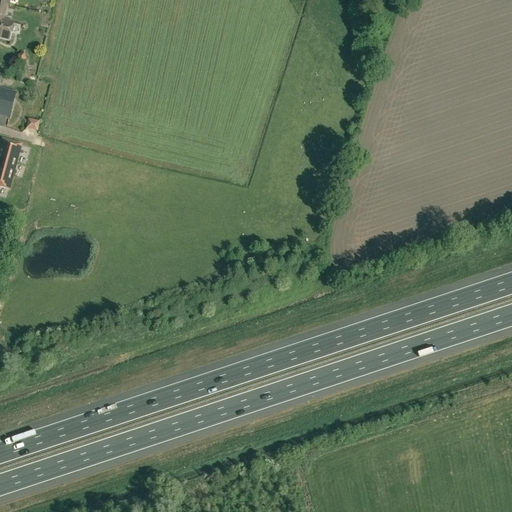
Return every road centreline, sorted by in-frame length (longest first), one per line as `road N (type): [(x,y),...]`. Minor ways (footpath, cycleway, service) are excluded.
road 1 (motorway): [(511,283),(0,453)]
road 2 (motorway): [(0,485),(511,315)]
